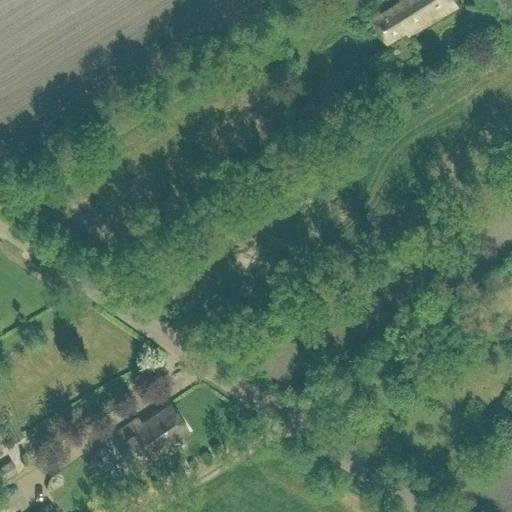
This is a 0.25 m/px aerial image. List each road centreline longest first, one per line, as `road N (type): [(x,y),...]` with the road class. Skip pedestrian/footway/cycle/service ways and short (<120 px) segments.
road 1 (unclassified): [(422,511),(0,223)]
road 2 (track): [(496,302),(135,511)]
